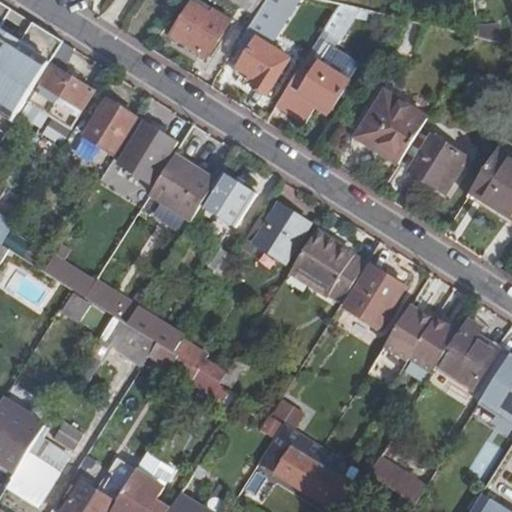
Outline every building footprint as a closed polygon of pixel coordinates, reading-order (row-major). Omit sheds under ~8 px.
[(231,0),(231,1),(256,18),(267,0),(231,0)] [(265,44),(293,0),(267,0),(256,18),(236,48),(247,54),(238,68),(255,79),(253,85),(267,96),(290,61),(265,44)] [(0,104),(18,115),(51,63),(63,42),(31,22),(7,59),(0,54),(0,25),(11,9),(0,1),(0,104)] [(206,57),(229,21),(211,9),(209,13),(191,3),(171,35),(206,57)] [(314,27),(324,33),(341,6),(330,4),(314,27)] [(337,40),(358,10),(341,6),(324,33),(337,40)] [(495,29),(477,30),(478,39),(496,44),(495,29)] [(62,69),(74,49),(63,42),(51,63),(54,64),(31,102),(71,128),(95,91),(62,69)] [(277,105),(277,106),(305,124),(318,105),(330,113),(350,82),(360,66),(330,46),(319,63),(309,56),(308,57),(277,105)] [(356,137),(397,165),(426,120),(385,93),(356,137)] [(111,154),(133,119),(106,101),(84,135),(111,154)] [(0,118),(11,125),(18,115),(0,104),(0,118)] [(177,144),(145,122),(120,162),(152,184),(177,144)] [(467,159),(432,138),(412,173),(445,194),(467,159)] [(205,173),(176,155),(173,159),(202,178),(205,173)] [(151,195),(193,223),(203,207),(218,183),(205,173),(202,178),(173,159),(151,195)] [(257,195),(224,173),(218,183),(203,207),(234,229),(257,195)] [(303,227),(269,204),(241,248),(253,257),(261,244),(282,261),(303,227)] [(290,272),(341,304),(365,264),(316,232),(290,272)] [(0,265),(2,267),(5,262),(13,250),(3,244),(0,241),(0,265)] [(5,262),(67,300),(74,289),(43,269),(13,250),(5,262)] [(91,289),(48,261),(43,269),(74,289),(86,297),(91,289)] [(379,330),(404,289),(369,267),(344,308),(379,330)] [(91,289),(86,297),(111,313),(119,301),(94,284),(91,289)] [(92,307),(76,296),(65,312),(82,322),(92,307)] [(420,317),(410,309),(385,348),(409,364),(412,359),(436,324),(422,314),(420,317)] [(121,351),(146,368),(152,358),(160,345),(151,339),(129,325),(117,317),(95,352),(112,364),(121,351)] [(412,359),(434,375),(438,368),(458,337),(450,332),(451,329),(439,319),(436,324),(412,359)] [(480,334),(466,324),(458,337),(438,368),(456,380),(451,386),(469,397),(498,354),(476,340),(480,334)] [(159,328),(151,339),(160,345),(176,355),(183,344),(159,328)] [(208,356),(185,340),(183,344),(176,355),(200,370),(214,379),(220,383),(226,374),(206,361),(208,356)] [(152,358),(192,384),(195,379),(200,370),(176,355),(160,345),(152,358)] [(511,358),(509,356),(479,404),(497,416),(500,412),(511,419),(511,358)] [(245,365),(236,358),(226,374),(220,383),(230,390),(245,365)] [(208,388),(214,379),(200,370),(195,379),(208,388)] [(48,427),(5,400),(0,407),(0,461),(18,473),(48,427)] [(280,401),(271,416),(286,426),(293,430),(302,415),(280,401)] [(511,419),(500,412),(497,416),(511,425),(511,419)] [(293,430),(286,426),(259,468),(329,511),(334,511),(352,484),(345,480),(352,467),(293,430)] [(53,448),(43,440),(12,487),(42,507),(61,476),(42,464),(53,448)] [(172,477),(144,460),(134,477),(161,494),(172,477)] [(381,460),(369,478),(412,505),(415,507),(426,489),(381,460)] [(161,494),(134,477),(125,491),(111,511),(159,511),(155,509),(163,495),(161,494)] [(347,511),(361,491),(352,484),(334,511),(347,511)] [(109,511),(114,505),(106,499),(84,485),(66,511),(109,511)] [(114,485),(106,499),(114,505),(109,511),(111,511),(125,491),(114,485)] [(211,511),(184,493),(178,504),(172,511),(211,511)] [(507,511),(482,495),(471,511),(507,511)]
